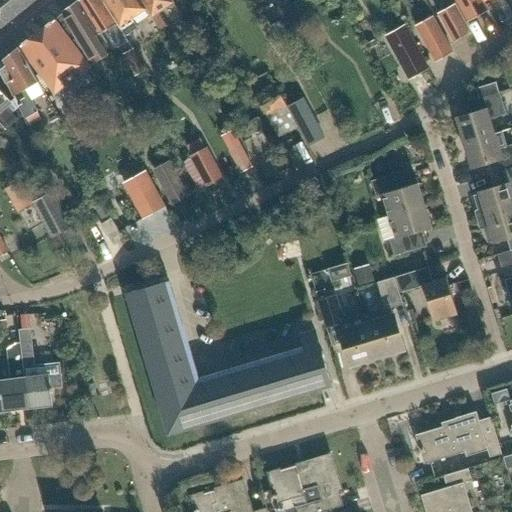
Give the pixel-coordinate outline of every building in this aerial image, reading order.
[(0,0),(0,29),(35,0),(0,0)] [(66,14),(57,20),(90,66),(107,54),(105,51),(96,36),(100,34),(78,0),(64,10),(66,14)] [(129,40),(126,36),(120,27),(102,0),(78,0),(100,34),(102,32),(109,28),(112,33),(110,34),(118,47),(129,40)] [(142,0),(102,0),(126,36),(139,28),(133,19),(147,10),(148,9),(142,0)] [(142,0),(148,9),(147,10),(161,31),(168,26),(159,13),(175,2),(173,0),(142,0)] [(303,0),(300,0),(282,12),(289,24),(310,11),(303,0)] [(490,10),(484,1),(483,0),(457,0),(469,21),(490,10)] [(455,4),(439,13),(454,42),(471,33),(455,4)] [(436,62),(453,52),(433,16),(416,25),(436,62)] [(54,92),(91,67),(90,66),(57,20),(57,19),(20,44),(34,65),(30,68),(39,84),(44,90),(50,87),(54,92)] [(405,26),(387,36),(410,79),(428,69),(405,26)] [(96,36),(105,51),(111,47),(102,32),(100,34),(96,36)] [(42,90),(39,84),(30,68),(18,46),(4,59),(4,60),(0,63),(0,70),(14,96),(23,91),(26,97),(21,100),(23,103),(18,106),(26,119),(38,112),(30,97),(42,90)] [(133,49),(124,54),(130,65),(135,75),(145,70),(133,49)] [(464,143),(495,134),(490,118),(505,114),(496,82),(476,87),(479,98),(468,101),(472,113),(457,118),(464,143)] [(0,120),(2,122),(7,128),(18,119),(6,106),(12,101),(0,87),(0,120)] [(304,99),(289,106),(299,126),(314,118),(304,99)] [(283,102),(265,111),(284,146),(302,137),(283,102)] [(491,175),(511,168),(511,143),(499,148),(495,134),(464,143),(471,167),(487,163),(491,175)] [(242,145),(230,151),(241,172),(252,166),(253,166),(242,145)] [(206,148),(191,156),(193,158),(207,185),(221,177),(222,177),(206,148)] [(193,158),(184,163),(199,189),(207,185),(193,158)] [(511,191),(510,183),(511,182),(511,168),(491,175),(494,187),(478,192),(479,194),(473,196),(480,219),(511,209),(511,191)] [(147,171),(126,182),(145,218),(166,206),(147,171)] [(382,194),(389,217),(424,206),(416,178),(407,181),(404,171),(388,176),(387,174),(372,179),(376,196),(382,194)] [(175,174),(161,182),(173,204),(187,196),(175,174)] [(34,206),(32,202),(20,181),(5,189),(20,214),(34,206)] [(53,191),(32,202),(34,206),(57,248),(64,244),(59,234),(73,226),(53,191)] [(103,201),(94,207),(101,219),(110,213),(103,201)] [(424,206),(389,217),(377,220),(384,242),(390,240),(394,256),(427,246),(422,231),(431,228),(424,206)] [(511,209),(480,219),(487,242),(492,241),(493,243),(509,238),(511,247),(511,209)] [(111,218),(101,224),(110,240),(121,233),(111,218)] [(501,267),(511,264),(511,250),(497,254),(501,267)] [(359,285),(375,280),(370,264),(354,269),(359,285)] [(428,268),(396,277),(400,293),(423,286),(433,321),(457,314),(446,278),(432,282),(428,268)] [(395,278),(378,283),(386,310),(403,305),(395,278)] [(171,280),(127,293),(133,312),(139,310),(143,322),(136,324),(141,341),(148,339),(152,351),(145,353),(150,371),(157,369),(161,381),(155,383),(155,384),(161,383),(165,395),(158,397),(169,435),(188,429),(186,422),(198,419),(200,425),(217,420),(215,413),(227,410),(229,417),(247,411),(245,405),(257,401),(259,408),(276,403),(274,396),(286,392),(288,399),(306,394),(304,387),(317,383),(318,389),(332,385),(316,331),(302,335),(305,346),(200,377),(171,280)] [(338,324),(351,366),(378,358),(368,324),(365,316),(344,322),(335,295),(319,300),(327,327),(338,324)] [(29,314),(21,315),(22,329),(31,328),(29,314)] [(368,324),(378,358),(404,349),(394,316),(368,324)] [(21,350),(27,408),(52,405),(50,388),(63,386),(60,362),(36,365),(32,329),(20,330),(22,350),(21,350)] [(10,382),(0,382),(0,386),(3,411),(27,408),(21,350),(20,343),(15,344),(6,350),(10,382)] [(456,424),(416,436),(424,463),(465,451),(467,457),(488,451),(490,458),(502,454),(491,418),(479,421),(476,412),(455,418),(456,424)] [(330,456),(269,474),(278,503),(303,495),(306,504),(297,506),(298,511),(324,511),(341,507),(338,495),(342,494),(330,456)] [(447,489),(423,496),(427,511),(471,511),(465,492),(475,489),(469,469),(444,476),(447,489)] [(196,511),(267,511),(267,510),(258,511),(250,511),(242,482),(192,497),(196,511)]
